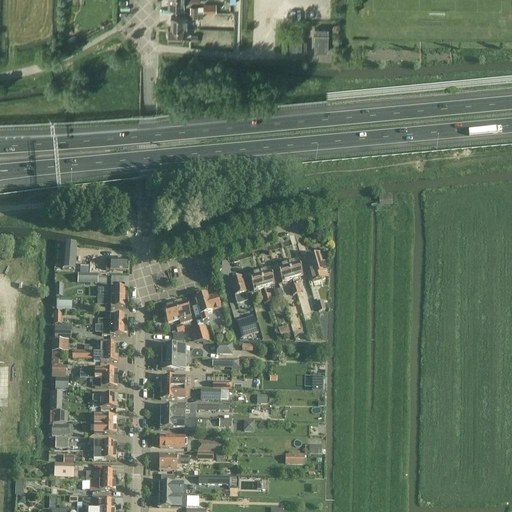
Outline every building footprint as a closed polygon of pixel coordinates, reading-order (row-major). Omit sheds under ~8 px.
[(168,0),(168,9),(184,9),(184,3),(188,3),(187,0),(168,0)] [(216,4),(203,4),(203,8),(203,13),(203,14),(216,14),(216,4)] [(171,17),(171,28),(183,29),(186,29),(187,17),(171,17)] [(183,41),(183,29),(171,28),(167,28),(167,41),(183,41)] [(328,29),(315,29),(314,52),(327,52),(328,29)] [(302,42),(289,41),(289,51),(306,52),(306,51),(307,42),(302,42)] [(60,244),(59,271),(71,272),(71,267),(72,245),(60,244)] [(321,265),(318,256),(309,259),(311,267),(308,268),(312,283),(323,279),(327,278),(323,264),(321,265)] [(128,260),(110,260),(110,262),(106,262),(105,271),(128,272),(128,260)] [(287,265),(292,281),(303,277),(298,262),(287,265)] [(292,281),(287,265),(277,268),(282,284),(292,281)] [(259,274),(264,289),(274,286),(269,270),(259,274)] [(78,274),(78,284),(97,285),(98,275),(83,275),(78,274)] [(264,289),(259,274),(248,277),(253,293),(264,289)] [(241,279),(230,282),(234,298),(237,306),(248,303),(245,295),(241,279)] [(294,288),(296,295),(298,302),(302,317),(312,314),(308,299),(303,301),(301,294),(300,290),(299,286),(294,288)] [(98,289),(97,299),(110,299),(127,300),(127,290),(111,289),(98,289)] [(283,302),(280,291),(274,292),(277,304),(283,302)] [(270,295),(266,296),(268,304),(269,309),(274,308),(270,295)] [(207,296),(195,299),(201,320),(196,321),(198,330),(199,332),(202,343),(209,344),(211,344),(206,328),(204,328),(203,326),(209,324),(207,316),(212,314),(212,312),(220,310),(220,309),(221,308),(219,304),(218,303),(216,298),(208,300),(207,296)] [(56,310),(56,311),(71,311),(71,299),(56,299),(56,310)] [(97,299),(97,305),(110,306),(110,309),(127,310),(127,300),(110,299),(97,299)] [(325,311),(322,302),(316,304),(318,313),(325,311)] [(185,303),(174,306),(179,322),(180,326),(192,323),(185,303)] [(174,306),(162,309),(165,318),(164,319),(165,324),(167,324),(167,325),(179,322),(174,306)] [(98,321),(98,327),(101,327),(110,327),(126,328),(127,318),(110,317),(110,321),(98,321)] [(253,318),(237,323),(242,339),(258,334),(253,318)] [(95,327),(95,334),(101,334),(101,337),(109,337),(126,338),(126,328),(110,327),(101,327),(98,327),(95,327)] [(173,335),(172,343),(185,343),(182,333),(180,327),(175,328),(177,334),(173,335)] [(286,327),(278,330),(280,337),(288,334),(286,327)] [(54,328),(54,340),(64,340),(64,328),(54,328)] [(198,330),(191,332),(194,343),(196,343),(202,343),(199,332),(198,330)] [(54,340),(54,353),(62,353),(62,340),(54,340)] [(95,349),(95,354),(118,355),(118,346),(100,345),(95,345),(95,349)] [(231,345),(217,345),(217,356),(232,356),(231,345)] [(162,347),(161,358),(170,359),(170,360),(178,360),(178,361),(186,361),(186,360),(190,360),(191,354),(186,354),(186,348),(162,347)] [(191,353),(191,360),(202,360),(203,354),(200,351),(193,351),(191,353)] [(73,354),(73,359),(94,360),(93,363),(100,364),(118,364),(118,355),(95,354),(84,354),(81,354),(74,354),(73,354)] [(161,358),(161,371),(186,372),(186,366),(190,366),(190,360),(186,360),(186,361),(178,361),(178,360),(170,360),(170,359),(161,358)] [(52,367),(52,377),(67,378),(67,367),(52,367)] [(81,371),(81,380),(89,380),(117,381),(117,372),(101,371),(95,371),(81,371)] [(312,378),(311,393),(322,393),(322,378),(312,378)] [(161,391),(187,391),(194,391),(194,380),(161,379),(161,391)] [(68,380),(56,380),(55,392),(67,392),(68,380)] [(117,390),(117,381),(89,380),(89,385),(92,385),(92,389),(95,389),(117,390)] [(187,396),(187,391),(161,391),(160,401),(184,401),(184,396),(187,396)] [(200,402),(220,402),(220,401),(220,392),(220,391),(200,391),(200,402)] [(220,392),(220,401),(228,401),(228,392),(220,392)] [(58,413),(61,413),(62,393),(52,393),(51,413),(58,413)] [(117,398),(93,397),(92,403),(100,403),(100,410),(117,410),(117,408),(118,408),(118,403),(117,403),(117,398)] [(184,423),(184,421),(184,409),(160,409),(160,421),(181,421),(181,423),(184,423)] [(67,413),(61,413),(58,413),(51,413),(50,424),(66,425),(67,413)] [(88,417),(87,427),(94,427),(116,427),(116,418),(88,417)] [(190,421),(184,421),(184,423),(181,423),(181,421),(160,421),(160,430),(184,430),(184,431),(195,431),(197,430),(197,425),(195,423),(195,420),(190,420),(190,421)] [(68,426),(52,426),(51,437),(62,437),(62,436),(68,436),(68,426)] [(94,427),(94,435),(116,436),(116,427),(94,427)] [(160,438),(159,449),(182,450),(187,450),(187,439),(182,439),(160,438)] [(68,440),(56,439),(55,449),(67,450),(68,440)] [(202,452),(216,453),(226,453),(226,445),(216,445),(216,443),(202,442),(202,452)] [(90,443),(90,452),(116,453),(116,444),(90,443)] [(116,462),(116,453),(90,452),(88,452),(87,457),(89,457),(89,461),(116,462)] [(286,456),(285,465),(303,466),(303,456),(286,456)] [(177,457),(159,457),(159,472),(177,473),(177,467),(189,467),(190,458),(177,458),(177,457)] [(74,466),(55,465),(54,473),(73,474),(74,466)] [(86,473),(86,483),(90,483),(115,483),(115,474),(86,473)] [(198,477),(198,486),(228,487),(228,490),(239,490),(239,478),(198,477)] [(16,481),(15,496),(23,497),(24,481),(16,481)] [(90,491),(89,492),(115,493),(115,483),(90,483),(90,491)] [(158,497),(184,497),(184,485),(175,485),(175,484),(159,484),(158,497)] [(184,497),(158,497),(158,509),(181,509),(181,508),(185,508),(185,497),(184,497)] [(86,511),(115,511),(115,502),(93,502),(93,500),(83,500),(82,501),(81,511),(86,511)]
